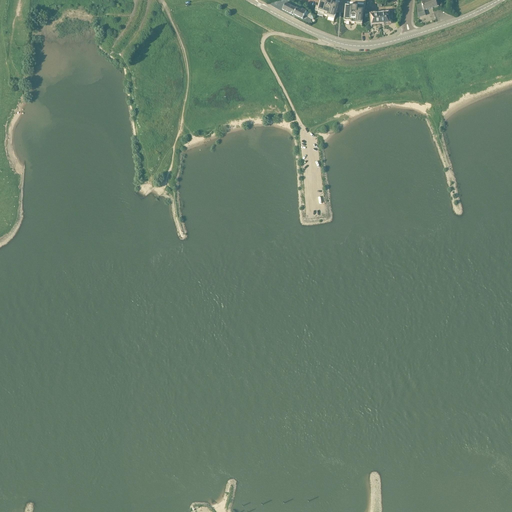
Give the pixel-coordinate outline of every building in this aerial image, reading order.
[(332,3),(333,1),(328,0),(320,0),(317,13),(318,13),(324,14),(323,16),(328,17),(334,19),(338,5),(332,3)] [(430,0),(421,3),(421,5),(417,6),(418,18),(426,16),(424,11),(442,5),(441,0),(430,0)] [(303,19),(306,12),(298,8),(297,9),(285,3),(282,10),(293,16),(294,15),(303,19)] [(345,6),(344,22),(351,22),(350,24),(355,24),(356,22),(362,23),(363,10),(357,10),(357,7),(345,6)] [(388,23),(389,22),(389,20),(393,19),(392,12),(388,13),(388,14),(380,15),(380,23),(385,23),(385,24),(388,23)] [(376,24),(380,23),(380,15),(371,16),(372,24),(373,24),(373,25),(376,25),(376,24)]
